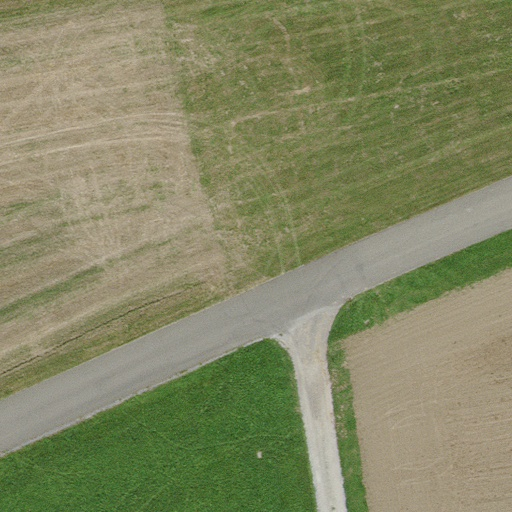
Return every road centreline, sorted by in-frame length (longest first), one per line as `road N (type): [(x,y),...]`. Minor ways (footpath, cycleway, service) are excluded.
road 1 (unclassified): [(511,201),(0,439)]
road 2 (track): [(310,298),(340,511)]
